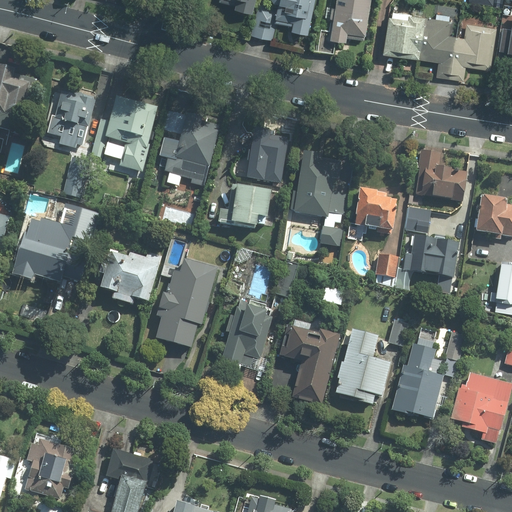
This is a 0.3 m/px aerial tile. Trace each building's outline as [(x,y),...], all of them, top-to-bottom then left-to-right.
[(217,0),(217,3),(232,6),(231,10),(251,15),(255,0),(217,0)] [(256,8),(250,37),(272,42),(275,25),(288,28),(286,35),(306,40),(315,0),(266,0),(267,0),(267,1),(268,2),(268,3),(269,3),(269,4),(270,4),(270,5),(271,5),(272,5),(271,11),(256,8)] [(333,0),(329,42),(345,43),(346,34),(364,36),(367,0),(333,0)] [(386,18),(381,55),(437,63),(435,77),(463,81),(465,68),(491,72),(497,30),(465,25),(463,39),(446,37),(448,23),(408,17),(409,15),(391,12),(390,18),(386,18)] [(502,29),(497,52),(511,54),(511,15),(511,16),(509,30),(502,29)] [(31,76),(0,67),(0,132),(14,137),(31,76)] [(59,139),(57,147),(75,151),(76,146),(83,148),(95,100),(57,91),(46,136),(59,139)] [(113,98),(102,141),(123,146),(118,168),(141,174),(158,110),(113,98)] [(190,185),(204,188),(207,176),(204,175),(206,169),(209,170),(219,125),(168,113),(163,132),(179,136),(177,145),(161,141),(157,158),(166,160),(162,174),(190,181),(190,185)] [(248,141),(244,181),(281,185),(285,145),(248,141)] [(12,142),(5,170),(19,174),(26,145),(12,142)] [(293,210),(293,214),(327,218),(333,158),(300,155),(295,196),(291,195),(290,209),(293,210)] [(87,161),(72,157),(62,194),(78,199),(87,161)] [(467,174),(419,167),(415,197),(463,204),(467,174)] [(233,191),(229,226),(254,229),(255,220),(265,221),(267,194),(233,191)] [(388,194),(356,191),(354,218),(363,219),(362,231),(393,233),(394,222),(390,222),(391,215),(394,215),(396,202),(388,201),(388,194)] [(479,199),(475,235),(501,238),(502,232),(510,233),(511,229),(511,228),(511,207),(505,207),(505,202),(479,199)] [(410,207),(408,228),(428,230),(430,209),(410,207)] [(65,232),(63,237),(27,226),(11,277),(31,283),(33,278),(56,285),(70,238),(91,245),(100,215),(78,209),(71,234),(65,232)] [(0,251),(9,218),(0,215),(0,251)] [(322,229),(320,246),(341,248),(342,231),(322,229)] [(459,278),(453,278),(456,243),(443,242),(443,240),(432,239),(432,241),(412,240),(410,258),(405,258),(404,277),(436,279),(435,295),(457,297),(459,278)] [(146,307),(159,263),(129,254),(127,259),(109,253),(97,292),(113,297),(112,302),(130,307),(131,302),(146,307)] [(377,257),(375,277),(395,279),(397,259),(377,257)] [(154,342),(191,352),(196,329),(200,330),(215,270),(181,261),(178,275),(172,273),(166,298),(162,296),(157,314),(161,315),(154,342)] [(511,264),(500,263),(494,304),(511,306),(511,264)] [(284,265),(274,295),(289,300),(299,270),(284,265)] [(346,292),(325,285),(320,302),(341,308),(346,292)] [(249,369),(252,360),(260,362),(272,316),(236,306),(217,372),(236,377),(239,366),(249,369)] [(393,321),(388,344),(399,347),(405,324),(393,321)] [(320,407),(337,338),(316,332),(315,335),(286,328),(278,360),(299,365),(291,399),(320,407)] [(381,400),(391,366),(372,360),(378,339),(351,331),(341,363),(336,380),(339,381),(335,396),(372,407),(375,398),(381,400)] [(446,360),(441,376),(452,379),(457,363),(458,363),(465,338),(451,334),(444,360),(446,360)] [(511,340),(509,340),(503,365),(511,367),(511,340)] [(441,362),(433,360),(435,352),(412,346),(405,368),(402,367),(399,376),(402,377),(399,387),(396,386),(395,390),(398,391),(395,400),(393,399),(389,413),(404,417),(404,415),(431,421),(443,378),(437,376),(441,362)] [(469,375),(465,388),(457,390),(447,422),(465,428),(464,432),(481,436),(479,441),(494,446),(511,387),(469,375)] [(70,485),(80,453),(40,441),(38,447),(31,445),(26,463),(31,464),(23,491),(59,501),(64,483),(70,485)] [(145,491),(153,463),(139,460),(140,455),(134,454),(133,458),(111,452),(104,479),(118,483),(110,511),(137,511),(143,490),(145,491)] [(0,458),(0,498),(4,481),(11,482),(16,462),(0,458)] [(249,498),(245,511),(290,511),(272,506),(273,504),(249,498)]
